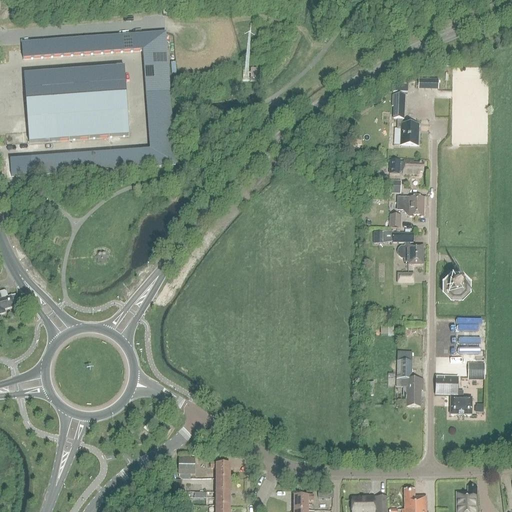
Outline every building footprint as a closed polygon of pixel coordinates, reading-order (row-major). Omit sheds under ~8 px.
[(29,160),(9,161),(11,177),(31,176),(175,166),(165,34),(21,44),(22,60),(142,52),(149,151),(29,160)] [(123,69),(23,76),(25,104),(28,144),(128,137),(125,97),(123,69)] [(438,90),(438,80),(419,79),(418,89),(438,90)] [(397,130),(394,130),(393,146),(418,147),(419,127),(402,126),(402,120),(403,120),(404,97),(392,96),(392,107),(394,107),(394,120),(397,120),(397,130)] [(390,162),(390,175),(399,175),(399,172),(403,173),(403,174),(419,175),(419,173),(423,173),(423,165),(413,165),(413,163),(403,162),(403,164),(400,163),(400,162),(390,162)] [(400,182),(390,182),(390,194),(400,195),(400,182)] [(398,199),(397,211),(404,212),(404,213),(406,215),(408,215),(408,218),(423,218),(424,199),(398,199)] [(390,217),(389,229),(400,230),(400,217),(390,217)] [(374,245),(384,245),(384,233),(374,233),(374,245)] [(393,244),(405,244),(405,249),(401,248),(399,251),(398,254),(399,257),(401,259),(404,259),(404,264),(408,264),(408,266),(423,266),(424,247),(410,246),(410,244),(413,244),(414,235),(393,235),(393,244)] [(398,283),(412,283),(412,275),(398,275),(398,283)] [(465,290),(460,284),(453,284),(447,290),(447,297),(453,302),(459,302),(465,297),(465,290)] [(3,292),(0,293),(0,315),(5,314),(4,311),(14,308),(11,297),(7,298),(5,294),(3,292)] [(484,361),(484,351),(470,352),(470,362),(484,361)] [(411,353),(396,353),(396,362),(396,380),(404,380),(404,388),(406,388),(406,407),(420,407),(420,391),(422,391),(422,380),(411,380),(411,362),(411,353)] [(484,365),(467,365),(467,382),(484,382),(484,365)] [(471,417),(471,405),(469,405),(469,400),(462,400),(462,393),(457,393),(457,379),(436,378),(435,396),(450,397),(450,416),(471,417)] [(365,396),(373,396),(373,383),(365,383),(365,396)] [(483,406),(476,405),(476,408),(475,408),(475,414),(483,414),(483,406)] [(166,437),(170,431),(163,426),(159,432),(166,437)] [(178,459),(178,475),(179,475),(179,478),(182,480),(190,480),(190,475),(194,475),(194,459),(178,459)] [(210,464),(210,469),(216,469),(216,480),(230,480),(230,466),(218,466),(218,464),(210,464)] [(216,480),(216,494),(229,494),(230,480),(216,480)] [(468,494),(456,494),(456,511),(477,511),(478,508),(477,508),(476,488),(467,488),(468,494)] [(330,499),(330,491),(318,491),(318,499),(330,499)] [(425,511),(426,498),(414,498),(414,491),(404,491),(404,505),(404,511),(401,511),(425,511)] [(216,494),(216,501),(209,501),(208,508),(216,508),(216,507),(229,508),(229,494),(216,494)] [(307,511),(308,502),(313,502),(313,496),(306,496),(306,498),(294,498),(293,511),(307,511)] [(386,511),(386,498),(377,499),(360,499),(360,500),(352,500),(351,511),(386,511)]
